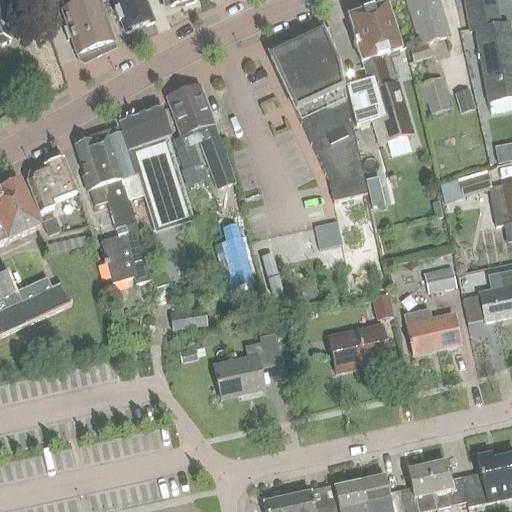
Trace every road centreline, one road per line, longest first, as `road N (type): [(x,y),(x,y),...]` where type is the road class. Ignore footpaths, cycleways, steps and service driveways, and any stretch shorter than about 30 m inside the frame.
road 1 (tertiary): [(0,156),(213,38),(304,0)]
road 2 (residential): [(221,480),(511,409)]
road 3 (residential): [(0,503),(197,461),(221,480)]
